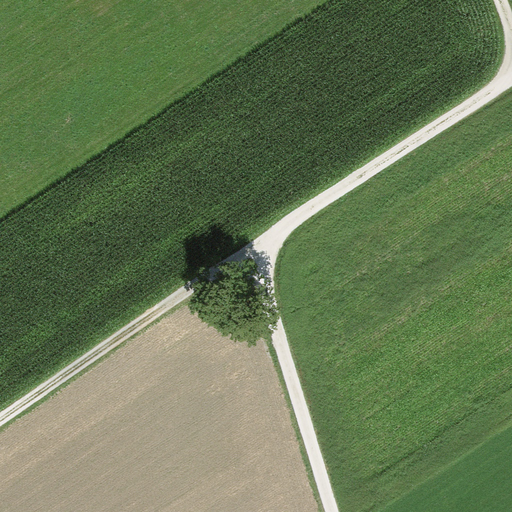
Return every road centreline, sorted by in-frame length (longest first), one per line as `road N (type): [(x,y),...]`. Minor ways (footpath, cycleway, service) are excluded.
road 1 (track): [(0,414),(511,68)]
road 2 (track): [(253,245),(329,511)]
